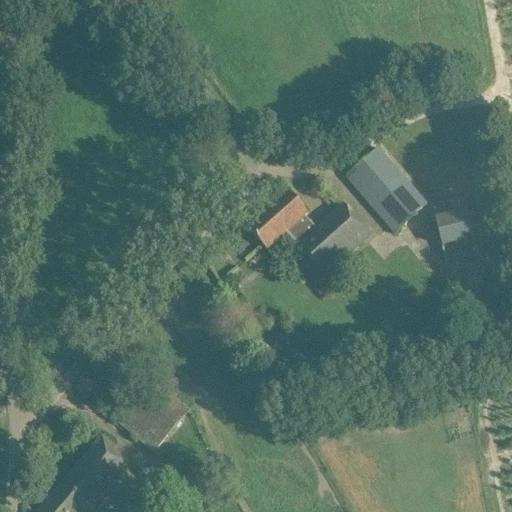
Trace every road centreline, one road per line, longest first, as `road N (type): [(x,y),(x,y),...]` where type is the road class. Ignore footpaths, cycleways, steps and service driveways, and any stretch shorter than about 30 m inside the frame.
road 1 (unclassified): [(8,446),(237,202),(239,155),(118,0)]
road 2 (unclassified): [(8,446),(0,326),(12,0)]
